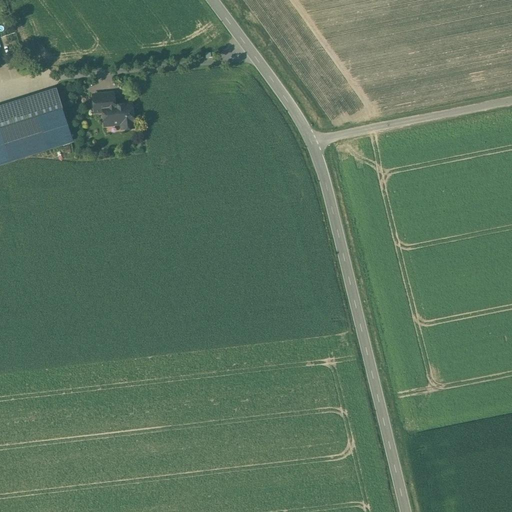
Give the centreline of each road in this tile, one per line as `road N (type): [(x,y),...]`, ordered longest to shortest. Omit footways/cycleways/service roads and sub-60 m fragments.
road 1 (secondary): [(311,143),(405,511)]
road 2 (unclassified): [(511,100),(311,143)]
road 3 (secondary): [(211,0),(311,143)]
